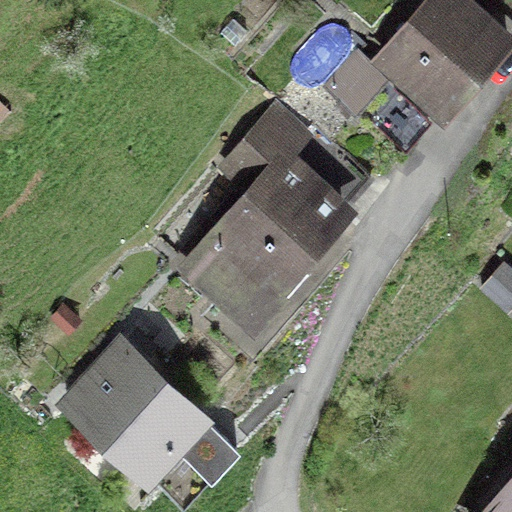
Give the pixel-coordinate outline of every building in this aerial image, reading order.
[(511,57),(511,20),(486,0),(423,0),(379,54),(459,119),(511,57)] [(358,52),(327,86),(400,152),(431,118),(358,52)] [(375,201),(276,107),(223,166),(239,178),(171,253),(260,337),(375,201)] [(230,430),(126,333),(58,400),(169,499),(230,430)] [(511,511),(511,465),(472,511),(511,511)]
